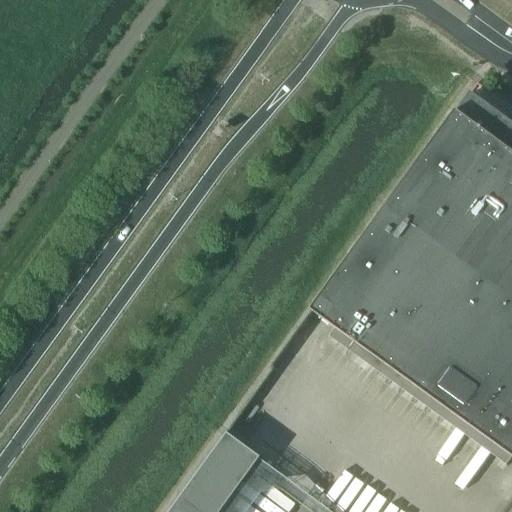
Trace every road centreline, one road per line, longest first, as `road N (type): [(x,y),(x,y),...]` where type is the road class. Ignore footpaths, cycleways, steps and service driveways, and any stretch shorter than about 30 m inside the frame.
road 1 (secondary): [(0,471),(231,149),(353,0)]
road 2 (secondary): [(294,0),(0,404)]
